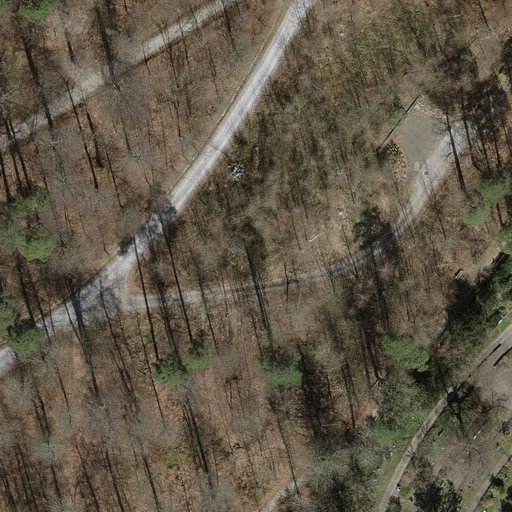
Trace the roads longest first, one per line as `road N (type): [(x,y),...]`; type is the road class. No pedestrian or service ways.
road 1 (track): [(0,358),(79,303),(184,193),(301,0)]
road 2 (track): [(453,147),(387,237),(329,270),(79,303)]
road 3 (track): [(0,142),(230,0)]
